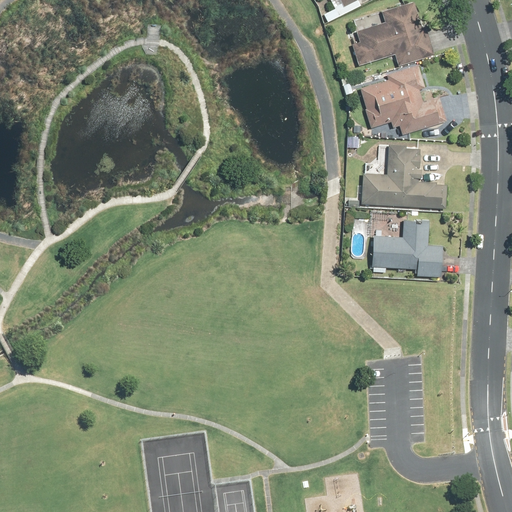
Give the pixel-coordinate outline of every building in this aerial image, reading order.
[(332,0),(337,9),(356,0),(332,0)] [(387,20),(349,31),(359,64),(395,53),(398,64),(435,53),(427,23),(424,24),(416,0),(413,0),(384,9),(387,20)] [(401,134),(446,120),(438,93),(430,96),(419,61),(390,70),(392,76),(361,85),(373,128),(397,121),(401,134)] [(362,171),(362,203),(447,205),(448,182),(423,181),(424,146),(390,145),(389,172),(362,171)] [(373,271),(444,275),(446,243),(429,242),(430,222),(407,221),(406,234),(375,232),(373,271)] [(214,300),(202,300),(203,320),(214,320),(214,300)] [(281,306),(259,305),(259,313),(281,314),(281,306)] [(248,321),(224,321),(224,331),(248,331),(248,321)] [(4,331),(0,333),(0,341),(12,364),(19,360),(4,331)]
